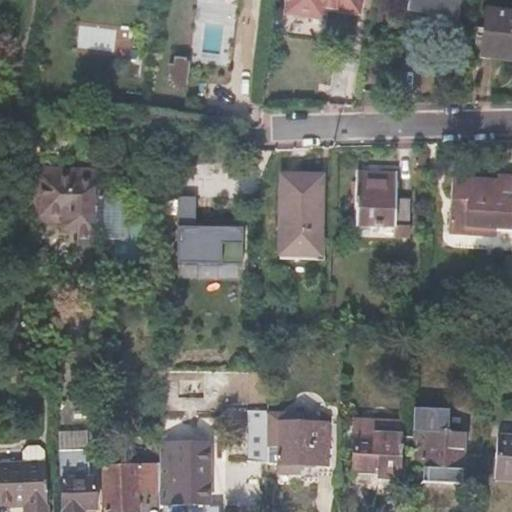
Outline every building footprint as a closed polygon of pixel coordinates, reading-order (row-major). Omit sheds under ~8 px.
[(288,0),(287,13),(323,18),(325,9),(358,13),(359,0),(288,0)] [(414,0),(414,7),(456,13),(458,0),(414,0)] [(511,33),(482,30),(482,49),(473,48),(472,57),(480,58),(478,77),(511,80),(511,33)] [(190,59),(174,57),(173,67),(167,66),(166,76),(171,76),(170,87),(187,89),(190,59)] [(36,219),(64,220),(64,214),(42,213),(43,172),(80,173),(81,173),(81,174),(82,174),(83,175),(84,176),(84,177),(85,178),(85,179),(106,180),(106,179),(106,170),(106,168),(38,166),(36,219)] [(357,171),(356,179),(378,180),(378,172),(357,171)] [(80,242),(103,243),(106,185),(106,180),(85,179),(85,178),(84,177),(84,176),(83,175),(82,174),(81,174),(81,173),(80,173),(43,172),(42,213),(64,214),(64,220),(64,234),(81,235),(80,242)] [(378,180),(356,179),(355,223),(406,223),(408,200),(395,198),(397,173),(378,172),(378,180)] [(322,176),(282,174),(279,255),(319,254),(322,176)] [(511,177),(496,176),(496,181),(454,177),(450,234),(496,236),(495,224),(511,224),(511,177)] [(106,185),(103,243),(129,244),(130,216),(130,215),(130,214),(130,213),(129,212),(129,211),(129,210),(129,209),(128,208),(128,207),(127,207),(127,206),(127,205),(126,204),(126,203),(125,203),(125,202),(124,201),(124,200),(123,199),(122,198),(122,197),(121,196),(120,196),(120,195),(119,195),(118,194),(118,193),(117,193),(116,192),(116,191),(115,191),(114,190),(113,190),(113,189),(112,189),(111,188),(110,188),(109,187),(108,187),(107,186),(106,185)] [(180,221),(196,221),(196,195),(180,195),(180,221)] [(181,223),(181,262),(241,262),(241,222),(181,223)] [(511,334),(498,334),(497,367),(511,367),(511,334)] [(248,461),(265,461),(266,423),(266,406),(247,406),(248,461)] [(266,423),(265,461),(318,464),(318,472),(339,472),(340,421),(279,420),(279,424),(266,423)] [(412,432),(410,463),(423,464),(422,468),(461,470),(463,430),(425,429),(425,432),(412,432)] [(353,434),(351,469),(377,471),(377,477),(395,478),(399,436),(353,434)] [(161,495),(161,505),(186,506),(185,511),(221,511),(222,506),(203,506),(204,440),(171,440),(172,447),(161,447),(161,468),(161,495)] [(494,480),(511,480),(511,440),(498,440),(494,480)] [(25,453),(26,464),(46,464),(46,453),(41,448),(30,448),(25,453)] [(0,507),(26,507),(26,511),(48,511),(47,464),(46,464),(26,464),(0,464),(0,507)] [(137,495),(161,495),(161,468),(105,466),(106,511),(137,511),(137,495)] [(97,478),(65,479),(65,511),(83,511),(84,511),(98,510),(97,478)]
